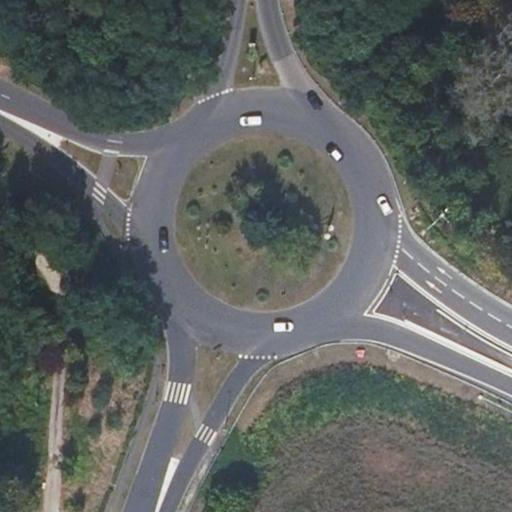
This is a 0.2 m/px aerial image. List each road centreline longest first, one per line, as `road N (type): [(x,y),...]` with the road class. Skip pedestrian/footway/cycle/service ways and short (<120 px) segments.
road 1 (tertiary): [(176,296),(180,369),(149,511)]
road 2 (tertiary): [(165,511),(237,381),(284,336)]
road 3 (motorway): [(314,325),(403,337),(511,387)]
road 4 (tertiary): [(0,116),(99,194),(154,252)]
road 5 (tertiary): [(186,143),(114,144),(0,109)]
road 6 (motorway): [(511,323),(416,271),(386,241),(375,216)]
road 7 (tertiary): [(339,141),(284,58),(264,0)]
road 8 (tertiary): [(339,141),(275,113),(210,126)]
road 9 (tertiary): [(314,325),(345,304),(365,276),(375,216)]
road 10 (tertiary): [(241,0),(210,126)]
road 11 (tertiary): [(176,296),(221,329),(284,336)]
